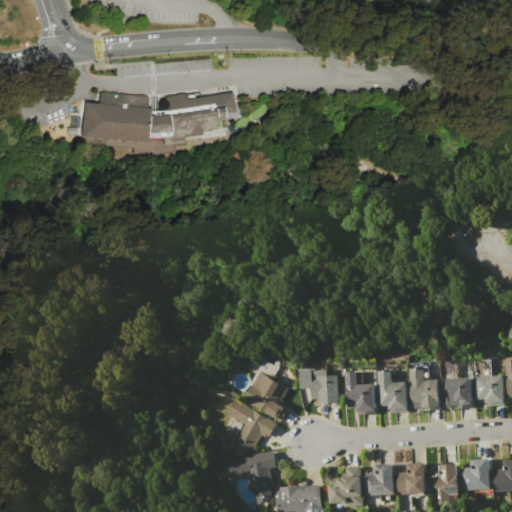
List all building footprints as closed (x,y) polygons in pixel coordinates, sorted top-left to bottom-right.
[(83,102),(97,103),(99,92),(150,97),(148,117),(146,139),(146,142),(80,136),(83,102)] [(163,145),(162,137),(146,139),(148,117),(166,115),(163,97),(199,93),(199,97),(231,92),(234,113),(223,114),(224,117),(215,118),(217,129),(212,130),(212,131),(205,132),(204,131),(201,132),(201,135),(197,135),(197,136),(184,138),(184,142),(163,145)] [(242,400),(250,386),(248,385),(263,359),(277,367),(273,374),(284,380),(282,383),(289,387),(279,404),(288,408),(280,421),(242,400)] [(409,369),(424,368),(424,380),(440,379),(442,410),(416,412),(416,408),(411,408),(409,369)] [(338,374),(340,402),(320,404),(319,399),(310,399),(310,389),(300,390),(298,370),(311,369),(312,371),(321,370),(322,376),(338,374)] [(376,371),(391,370),(392,382),(407,381),(409,412),(389,413),(388,405),(379,406),(376,371)] [(344,372),(356,371),(358,384),(374,383),(376,413),(356,415),(356,407),(348,408),(344,372)] [(474,377),(502,375),(504,405),(485,406),(484,399),(475,400),(474,377)] [(441,379),(472,377),(473,407),(451,408),(451,406),(443,406),(441,379)] [(234,399),(277,423),(269,437),(266,435),(265,437),(261,435),(254,447),(252,446),(247,454),(231,445),(236,435),(228,430),(229,428),(223,424),(228,415),(226,414),(234,399)] [(225,459),(273,451),(276,467),(269,468),(272,484),(270,484),(271,493),(273,502),(254,505),(250,479),(248,480),(247,474),(228,477),(225,459)] [(488,458),(490,489),(462,491),(460,468),(471,467),(471,460),(488,458)] [(511,459),(511,489),(494,491),(493,473),(494,473),(494,469),(504,469),(503,460),(511,459)] [(374,464),(392,463),(393,494),(365,495),(364,476),(365,476),(365,473),(375,473),(374,464)] [(424,463),(426,493),(398,495),(396,476),(398,476),(397,472),(407,471),(406,464),(424,463)] [(457,463),(459,494),(449,495),(450,506),(434,507),(434,496),(430,496),(428,476),(436,475),(436,473),(439,473),(439,465),(457,463)] [(360,466),(363,506),(343,507),(343,501),(329,502),(328,484),(338,483),(337,478),(342,477),(342,476),(345,476),(345,467),(360,466)] [(279,489),(279,487),(320,484),(321,507),(325,506),(325,511),(304,511),(276,511),(274,495),(279,489)]
